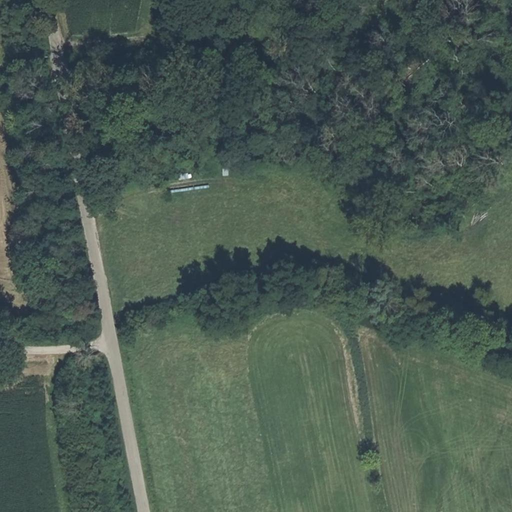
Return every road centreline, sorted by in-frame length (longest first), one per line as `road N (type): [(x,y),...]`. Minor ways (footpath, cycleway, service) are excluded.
road 1 (tertiary): [(47,0),(142,511)]
road 2 (track): [(66,350),(54,386),(68,511)]
